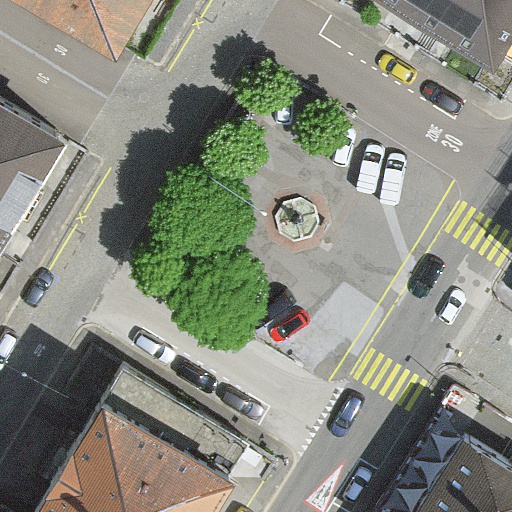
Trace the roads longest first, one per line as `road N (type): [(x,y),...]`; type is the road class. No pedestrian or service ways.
road 1 (residential): [(77,276),(349,440)]
road 2 (residential): [(511,166),(241,2)]
road 3 (residential): [(166,126),(0,34)]
road 4 (residential): [(77,276),(166,126)]
road 5 (secondary): [(432,309),(349,440)]
road 6 (residential): [(0,406),(77,276)]
road 7 (secondary): [(432,309),(511,182)]
road 8 (residential): [(241,2),(166,126)]
